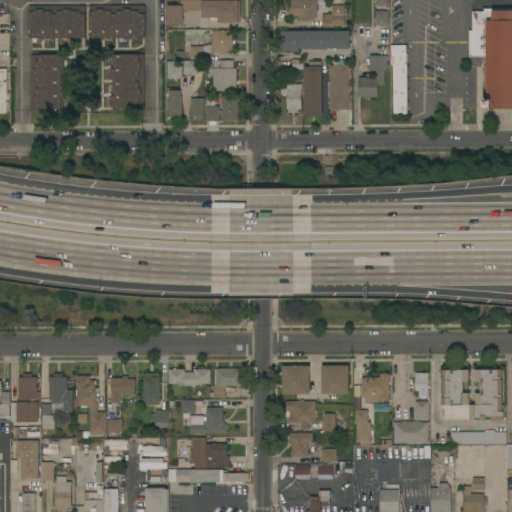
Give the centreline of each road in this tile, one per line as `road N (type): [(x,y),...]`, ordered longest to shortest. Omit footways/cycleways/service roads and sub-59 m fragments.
road 1 (residential): [(0,142),(511,141)]
road 2 (residential): [(261,0),(262,511)]
road 3 (residential): [(0,343),(511,344)]
road 4 (motorway): [(294,262),(511,296)]
road 5 (motorway): [(511,188),(408,196),(294,219)]
road 6 (motorway): [(294,262),(511,261)]
road 7 (motorway): [(511,219),(294,219)]
road 8 (motorway): [(49,247),(232,262)]
road 9 (motorway): [(232,219),(57,210)]
